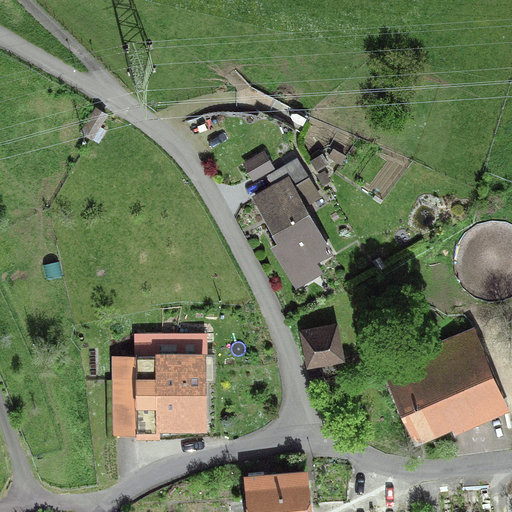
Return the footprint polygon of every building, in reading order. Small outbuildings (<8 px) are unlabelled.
[(104,114),(95,108),(81,132),(90,138),(104,114)] [(265,169),(269,167),(263,155),(245,165),(252,177),(265,169)] [(326,162),(321,155),(311,162),(315,169),(326,162)] [(306,177),(296,158),(268,174),(275,187),(256,198),(281,241),(274,245),(290,273),(326,252),(289,187),(306,177)] [(331,327),(304,332),(308,354),(335,350),(331,327)] [(113,356),(113,440),(137,439),(137,433),(140,433),(140,424),(201,424),(201,384),(200,356),(160,356),(161,333),(135,333),(135,356),(113,356)] [(477,339),(474,340),(477,346),(456,355),(389,385),(411,436),(448,420),(499,397),(501,403),(504,402),(477,339)] [(306,511),(306,504),(303,477),(262,481),(261,473),(247,474),(247,482),(246,482),(249,511),(306,511)]
